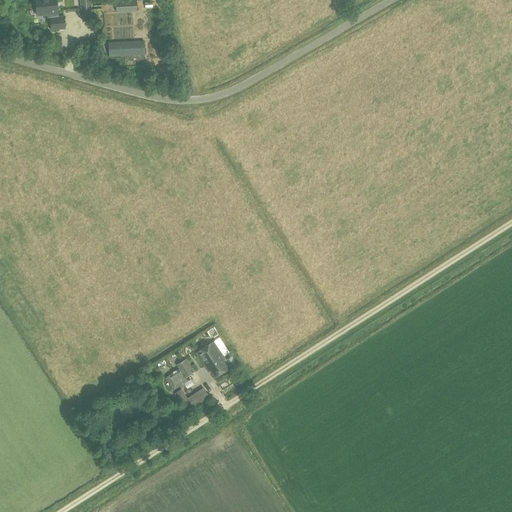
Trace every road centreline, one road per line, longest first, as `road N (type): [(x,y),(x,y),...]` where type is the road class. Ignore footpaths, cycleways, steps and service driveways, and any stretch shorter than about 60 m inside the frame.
road 1 (track): [(56,511),(511,222)]
road 2 (unclassified): [(0,55),(163,99),(199,100),(233,89),(390,0)]
